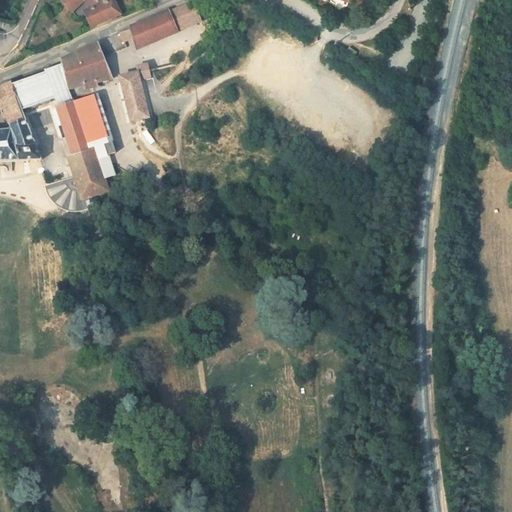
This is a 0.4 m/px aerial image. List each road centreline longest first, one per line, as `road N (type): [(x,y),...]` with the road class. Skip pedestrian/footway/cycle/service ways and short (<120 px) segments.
road 1 (unclassified): [(0,79),(184,0)]
road 2 (unclassified): [(287,0),(343,33),(381,22),(394,0)]
